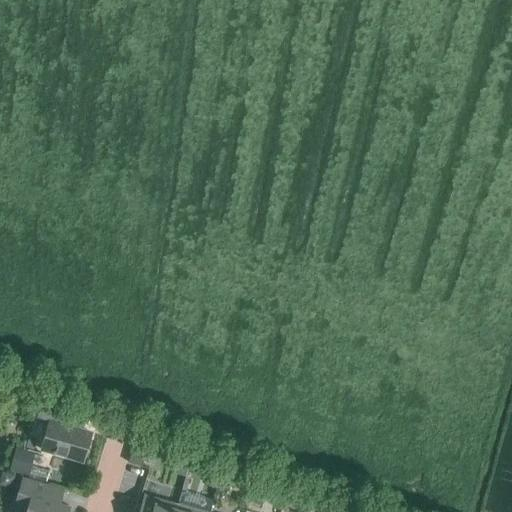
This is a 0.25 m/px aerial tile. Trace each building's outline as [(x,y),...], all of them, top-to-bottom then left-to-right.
[(17,400),(16,406),(19,410),(25,411),(29,408),(30,402),(26,398),(21,397),(17,400)] [(63,424),(67,410),(42,403),(38,417),(50,420),(42,449),(83,461),(92,432),(63,424)] [(17,447),(11,469),(28,474),(34,452),(17,447)] [(133,448),(129,462),(141,466),(146,451),(133,448)] [(2,470),(0,478),(0,483),(7,486),(13,483),(15,474),(2,470)] [(26,511),(68,511),(70,506),(45,499),(49,485),(23,478),(15,505),(28,508),(26,511)] [(175,511),(177,504),(145,495),(139,511),(175,511)] [(305,501),(303,510),(310,511),(315,511),(317,506),(318,502),(306,498),(305,501)]
